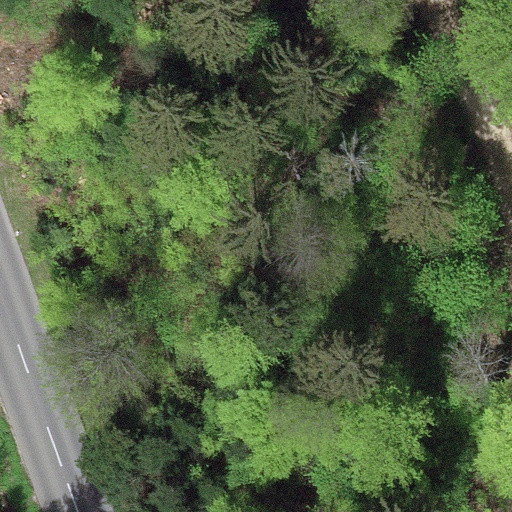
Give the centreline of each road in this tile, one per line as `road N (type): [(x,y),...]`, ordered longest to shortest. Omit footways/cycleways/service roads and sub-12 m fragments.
road 1 (tertiary): [(0,288),(79,511)]
road 2 (track): [(511,192),(432,0)]
